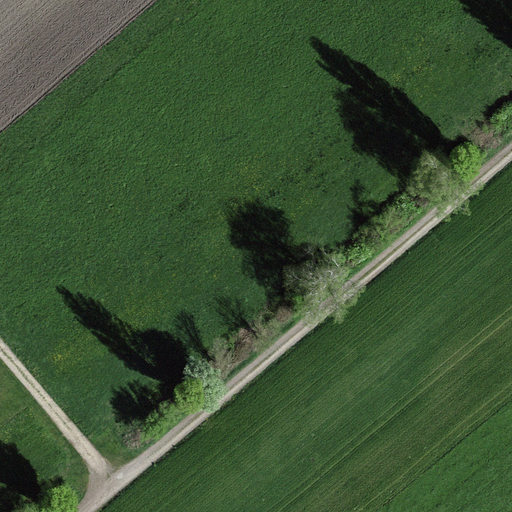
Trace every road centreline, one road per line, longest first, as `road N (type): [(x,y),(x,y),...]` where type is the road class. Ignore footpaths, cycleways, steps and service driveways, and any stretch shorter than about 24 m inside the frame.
road 1 (track): [(88,511),(511,148)]
road 2 (track): [(0,353),(114,489)]
